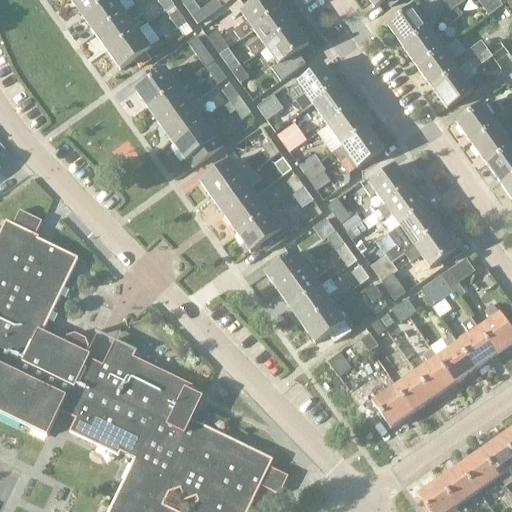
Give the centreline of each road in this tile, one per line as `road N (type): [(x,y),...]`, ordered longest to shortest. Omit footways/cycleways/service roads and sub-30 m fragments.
road 1 (unclassified): [(361,498),(0,114)]
road 2 (residential): [(511,281),(491,251),(490,220),(434,141),(408,136),(348,53),(346,18),(333,0)]
road 3 (unclassified): [(361,498),(511,394)]
